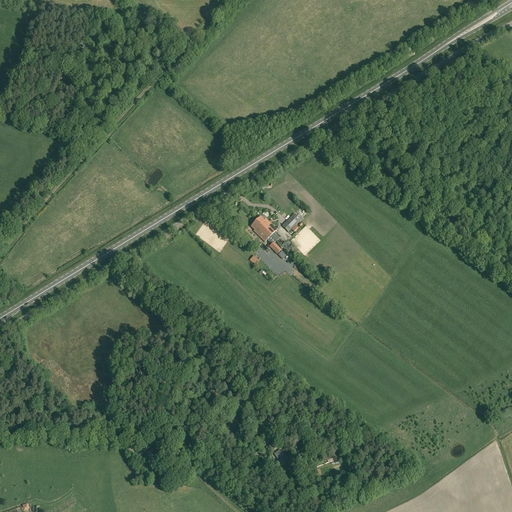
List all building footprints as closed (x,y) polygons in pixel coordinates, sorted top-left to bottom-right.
[(291,217),(282,226),(288,233),(291,229),(295,225),(301,220),(294,214),(292,216),(291,217)] [(261,217),(256,222),(275,242),(279,238),(274,233),(276,231),(266,220),(264,221),(261,218),(261,217)] [(256,222),(251,227),(255,230),(254,231),(265,242),(267,240),(268,239),(273,244),(274,243),(275,242),(256,222)] [(272,245),(269,247),(277,255),(281,251),(274,243),(273,244),(272,245)] [(284,260),(288,256),(284,251),(279,255),(284,260)] [(253,258),(250,261),(255,266),(258,263),(253,258)] [(265,410),(260,405),(265,399),(257,391),(245,405),(250,410),(252,407),(255,410),(259,413),(261,415),(265,410)] [(281,450),(274,455),(278,461),(282,466),(288,461),(285,456),(281,450)] [(338,453),(326,458),(328,463),(340,458),(338,453)]
